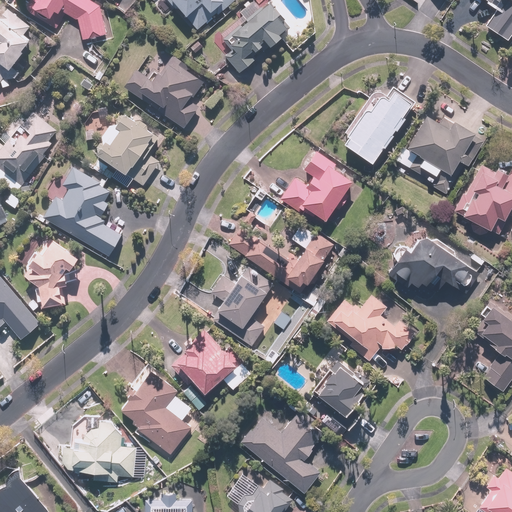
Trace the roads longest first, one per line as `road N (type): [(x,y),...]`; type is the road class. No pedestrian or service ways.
road 1 (residential): [(342,50),(211,166),(162,266),(113,325),(0,418)]
road 2 (residential): [(370,482),(405,423),(437,405),(449,409),(453,449),(442,467),(422,475)]
road 3 (residential): [(377,40),(444,50),(511,99)]
